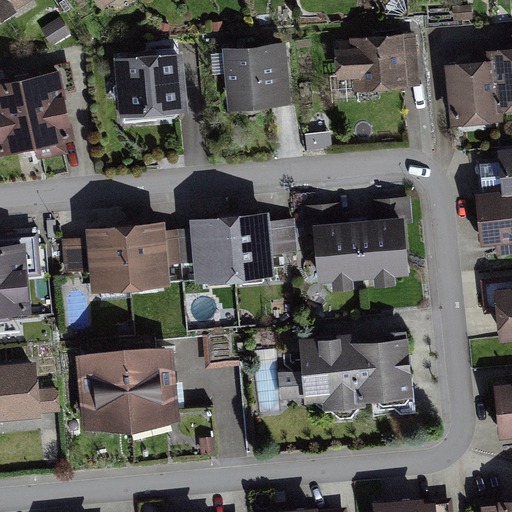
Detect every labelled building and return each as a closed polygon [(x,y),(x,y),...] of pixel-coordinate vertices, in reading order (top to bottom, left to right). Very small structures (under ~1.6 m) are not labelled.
[(0,0),(0,15),(26,0),(0,0)] [(350,34),(354,84),(414,80),(410,30),(350,34)] [(220,45),(225,105),(293,99),(288,40),(220,45)] [(448,57),(452,120),(505,116),(504,104),(511,103),(511,41),(488,43),(489,54),(448,57)] [(116,51),(120,106),(185,102),(181,47),(116,51)] [(0,81),(0,155),(36,147),(39,159),(68,152),(65,141),(77,139),(61,68),(0,81)] [(478,211),(481,238),(511,234),(511,145),(494,148),(496,167),(499,192),(476,194),(478,211)] [(193,214),(198,275),(273,269),(268,208),(193,214)] [(318,275),(410,268),(405,215),(314,222),(318,275)] [(90,224),(95,283),(170,278),(165,218),(90,224)] [(0,239),(0,310),(33,307),(25,236),(0,239)] [(511,286),(496,288),(500,335),(511,334),(511,286)] [(280,371),(282,396),(412,387),(408,328),(301,336),(303,369),(280,371)] [(80,352),(87,422),(178,413),(171,343),(80,352)] [(0,360),(0,413),(42,409),(37,357),(0,360)] [(511,380),(495,382),(498,431),(511,430),(511,380)] [(511,511),(511,492),(497,494),(498,511),(511,511)] [(425,511),(424,495),(375,500),(375,511),(425,511)] [(322,511),(321,503),(269,508),(269,511),(322,511)]
